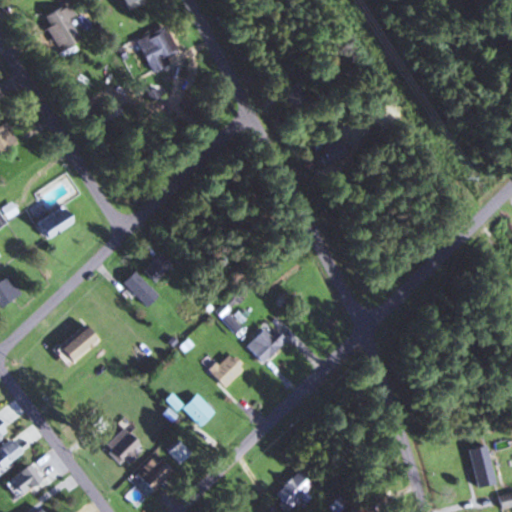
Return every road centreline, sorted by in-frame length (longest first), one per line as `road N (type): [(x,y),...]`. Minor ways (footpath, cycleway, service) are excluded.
road 1 (residential): [(409,511),(360,363),(228,136),(166,0)]
road 2 (residential): [(511,216),(208,511)]
road 3 (residential): [(0,340),(71,283),(102,236),(228,136)]
road 4 (residential): [(102,236),(0,73)]
road 5 (residential): [(109,511),(0,358)]
